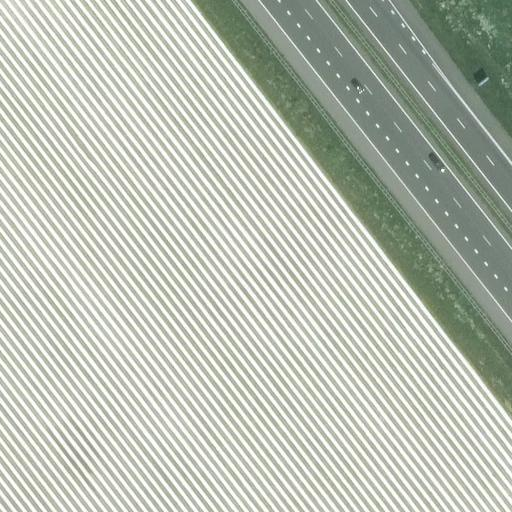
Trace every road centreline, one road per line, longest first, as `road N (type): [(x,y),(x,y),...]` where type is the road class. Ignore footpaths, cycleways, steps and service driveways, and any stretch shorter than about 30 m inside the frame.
road 1 (motorway): [(297,0),(511,271)]
road 2 (motorway): [(511,189),(362,0)]
